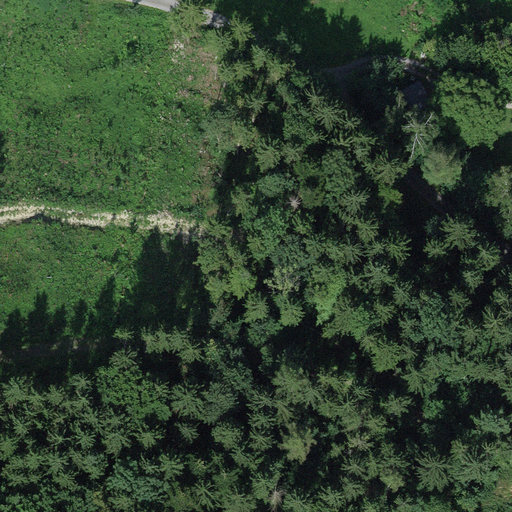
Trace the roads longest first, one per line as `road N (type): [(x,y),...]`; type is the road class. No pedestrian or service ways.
road 1 (track): [(163,0),(235,26),(322,82),(467,209),(511,237)]
road 2 (track): [(322,82),(395,62),(511,103)]
